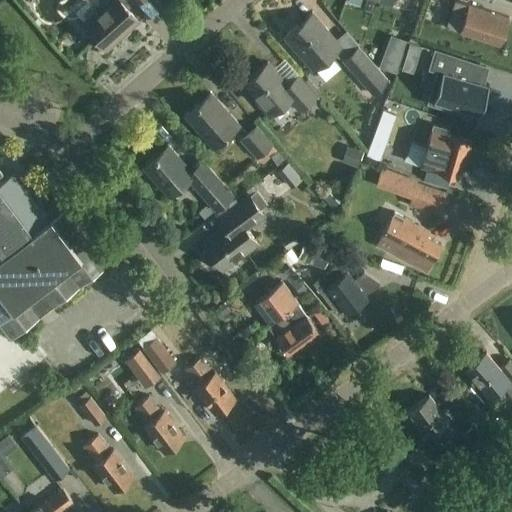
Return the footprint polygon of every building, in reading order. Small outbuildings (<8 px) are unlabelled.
[(122,5),(128,0),(109,0),(82,24),(103,49),(136,21),(122,5)] [(452,0),(444,26),(497,45),(507,18),(455,0),(452,0)] [(285,36),(313,69),(340,46),(311,13),(285,36)] [(406,54),(417,58),(421,46),(409,43),(406,54)] [(342,60),(372,95),(388,81),(357,46),(342,60)] [(436,72),(432,85),(438,87),(433,101),(446,105),(445,109),(462,114),(463,111),(478,115),(479,108),(487,84),(483,83),(471,80),(467,78),(471,63),(433,52),(428,69),(436,72)] [(316,98),(318,97),(305,82),(299,75),(288,84),(268,61),(242,84),(254,97),(252,99),(269,118),(289,101),(299,112),(311,103),(314,106),(320,101),(316,98)] [(396,97),(403,76),(392,73),(385,94),(396,97)] [(427,111),(432,96),(408,89),(404,103),(427,111)] [(184,113),(213,147),(238,125),(210,92),(184,113)] [(433,148),(427,167),(457,176),(463,155),(467,156),(471,141),(447,134),(449,129),(433,124),(426,146),(433,148)] [(257,158),(262,164),(270,157),(277,151),(271,145),(272,145),(255,126),(240,139),(257,158)] [(366,156),(378,160),(387,138),(374,133),(366,156)] [(191,170),(169,144),(142,167),(169,198),(188,181),(216,213),(234,196),(202,160),(191,170)] [(357,167),(362,150),(346,145),(341,162),(357,167)] [(284,161),(277,151),(270,157),(278,166),(284,161)] [(277,172),(281,177),(288,171),(298,182),(302,179),(288,163),(277,172)] [(0,183),(0,324),(11,339),(106,266),(64,210),(59,213),(56,210),(48,213),(42,206),(38,190),(31,192),(16,172),(0,183)] [(416,182),(408,204),(439,215),(447,192),(416,182)] [(330,189),(322,196),(332,209),(340,202),(330,189)] [(241,222),(259,209),(265,205),(255,191),(249,195),(248,194),(238,200),(228,208),(235,219),(222,228),(201,243),(203,247),(200,253),(206,262),(212,260),(219,269),(255,243),(245,229),(241,222)] [(213,215),(215,217),(228,208),(238,200),(236,198),(213,215)] [(375,245),(392,254),(424,271),(438,244),(423,237),(427,231),(393,213),(375,245)] [(180,232),(178,229),(174,229),(171,231),(171,234),(173,237),(176,238),(179,236),(180,232)] [(324,268),(331,249),(304,239),(297,259),(324,268)] [(366,297),(364,294),(379,282),(363,272),(353,279),(347,271),(345,272),(338,263),(323,274),(330,283),(327,285),(347,312),(366,297)] [(299,280),(293,286),(299,293),(306,288),(299,280)] [(305,342),(317,332),(279,283),(276,285),(252,302),(267,321),(264,323),(273,335),(272,336),(285,353),(303,339),(305,342)] [(185,303),(176,311),(183,321),(193,313),(185,303)] [(220,318),(228,312),(221,303),(213,310),(220,318)] [(150,329),(136,340),(142,347),(156,337),(150,329)] [(142,347),(141,348),(160,374),(175,363),(156,337),(142,347)] [(126,359),(145,385),(158,376),(138,350),(126,359)] [(484,353),(462,371),(487,399),(502,386),(511,397),(511,396),(511,364),(507,359),(497,368),(484,353)] [(215,412),(233,398),(214,373),(212,374),(199,357),(185,368),(198,385),(196,387),(215,412)] [(165,451),(184,436),(164,411),(162,412),(149,395),(134,406),(147,423),(145,425),(165,451)] [(440,412),(427,395),(406,411),(426,437),(451,418),(444,409),(440,412)] [(80,404),(94,423),(104,417),(89,397),(80,404)] [(463,433),(480,449),(490,438),(472,423),(463,433)] [(22,435),(55,479),(68,468),(35,425),(22,435)] [(112,488),(131,474),(112,449),(110,451),(97,434),(83,445),(95,461),(93,463),(112,488)] [(2,438),(0,439),(0,468),(10,461),(5,455),(11,451),(2,438)] [(23,449),(15,456),(28,471),(36,464),(23,449)] [(392,471),(419,494),(433,477),(406,455),(392,471)] [(28,511),(60,511),(73,502),(62,488),(46,501),(45,499),(28,511)]
